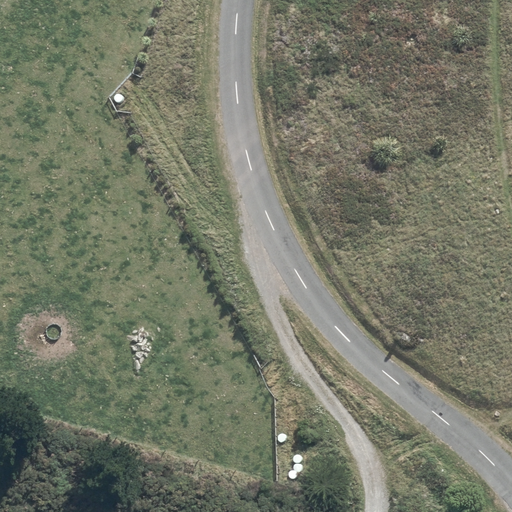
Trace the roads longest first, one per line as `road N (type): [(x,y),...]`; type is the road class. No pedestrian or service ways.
road 1 (tertiary): [(511,486),(334,323),(296,272),(245,149),(235,56),(240,0)]
road 2 (track): [(267,212),(275,294),(381,485),(383,511)]
